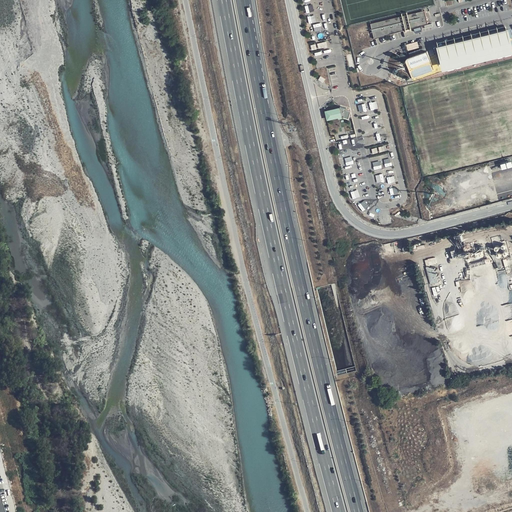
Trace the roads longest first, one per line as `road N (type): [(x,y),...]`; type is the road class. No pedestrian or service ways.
road 1 (motorway): [(357,511),(278,188),(242,0)]
road 2 (motorway): [(223,0),(338,511)]
road 3 (unclassified): [(289,0),(335,197),(346,214),(361,227),(402,234),(511,205)]
road 4 (unknown): [(443,335),(413,327),(388,282),(397,259),(419,252)]
